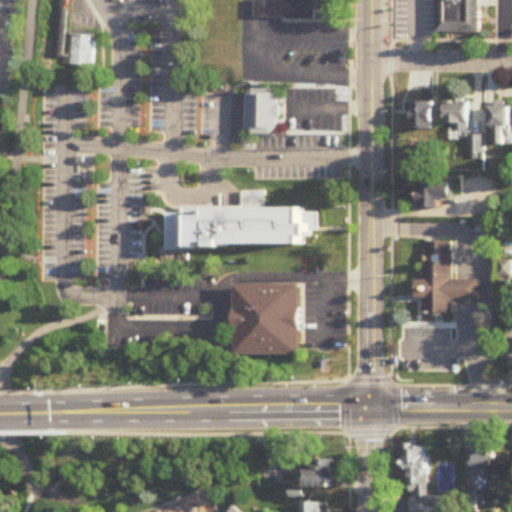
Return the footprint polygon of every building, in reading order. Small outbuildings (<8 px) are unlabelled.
[(256,0),(256,12),(285,12),(286,14),(315,13),(314,0),(256,0)] [(434,0),(434,29),(480,29),(478,0),(434,0)] [(93,67),(93,37),(72,37),(72,67),(93,67)] [(277,90),(249,90),(249,129),(277,129),(277,90)] [(434,132),(434,102),(412,102),(412,132),(434,132)] [(470,102),(446,102),(446,125),(455,125),(455,132),(470,132),(470,102)] [(511,108),(491,108),(491,146),(511,146),(511,108)] [(469,155),(485,155),(485,137),(469,137),(469,155)] [(420,210),(442,210),(442,201),(453,201),(453,186),(420,186),(420,210)] [(320,231),(320,210),(305,210),(305,205),(183,207),(183,214),(168,214),(169,248),(192,247),(192,243),(302,241),(302,236),(309,236),(309,231),(320,231)] [(424,239),(424,279),(417,279),(417,297),(425,297),(425,311),(454,311),(454,299),(482,299),(482,278),(455,278),(454,239),(424,239)] [(236,286),(237,356),(302,355),(301,285),(236,286)] [(446,511),(446,496),(429,496),(428,445),(408,445),(408,494),(416,494),(415,511),(446,511)] [(496,473),(496,449),(476,449),(476,473),(496,473)] [(341,479),(341,460),(316,460),(316,470),(307,470),(307,488),(333,488),(333,479),(341,479)] [(302,511),(331,511),(332,502),(302,503),(302,511)]
